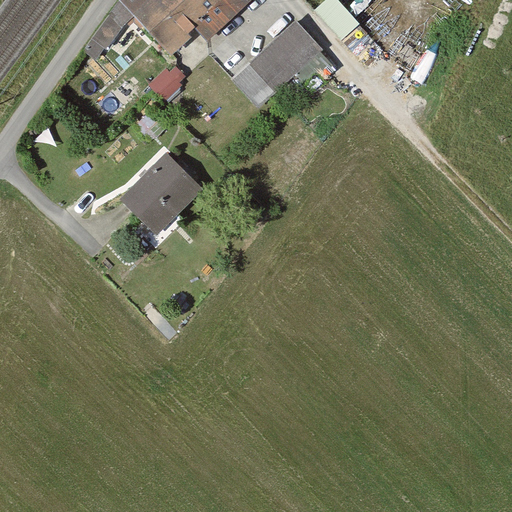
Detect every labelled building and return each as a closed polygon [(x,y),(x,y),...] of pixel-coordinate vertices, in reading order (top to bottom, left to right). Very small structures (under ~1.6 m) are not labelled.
[(128,0),(95,47),(111,55),(143,11),(184,52),(210,27),(219,36),(258,0),(128,0)] [(343,38),(362,21),(343,0),(325,0),(317,7),(343,38)] [(294,28),(229,87),(255,115),(292,82),(300,91),(328,65),(294,28)] [(179,92),(162,75),(144,93),(161,110),(179,92)] [(168,160),(126,205),(162,238),(204,193),(168,160)]
